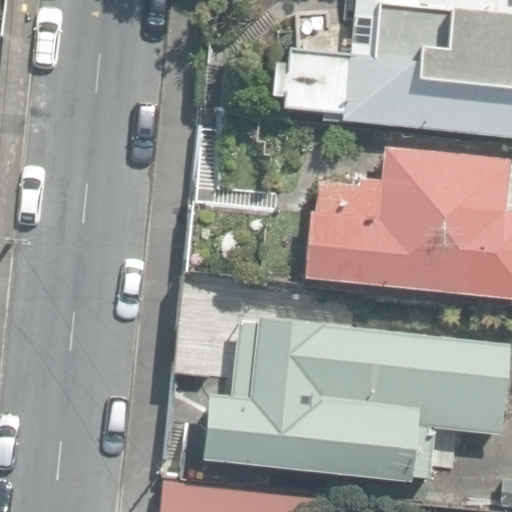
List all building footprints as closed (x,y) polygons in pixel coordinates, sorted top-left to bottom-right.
[(344,120),(511,134),(511,8),(462,5),(462,0),(353,0),(349,53),(289,48),(288,63),(277,63),(274,96),(287,98),(286,108),(344,113),(344,120)] [(306,273),(511,296),(511,209),(505,209),(511,160),(386,146),(382,180),(361,178),(360,184),(316,179),(306,273)] [(189,260),(247,264),(251,219),(193,214),(189,260)] [(208,391),(202,456),(430,478),(435,425),(501,431),(509,341),(358,327),(360,307),(337,304),(335,326),(239,317),(232,393),(208,391)] [(173,368),(232,375),(237,329),(179,322),(173,368)] [(334,511),(336,492),(167,477),(163,511),(334,511)]
